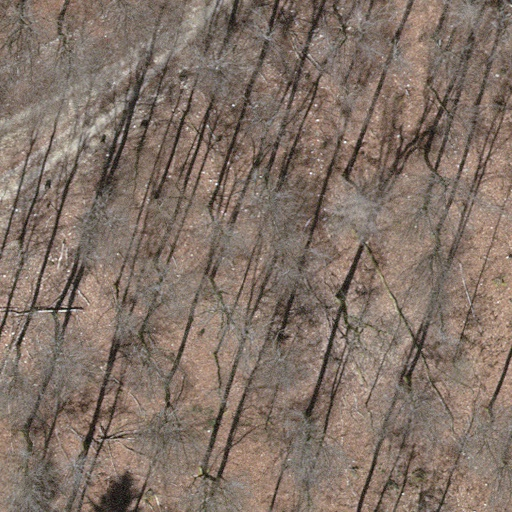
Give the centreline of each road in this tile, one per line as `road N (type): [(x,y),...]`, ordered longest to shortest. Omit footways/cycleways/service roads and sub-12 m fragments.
road 1 (track): [(0,194),(201,50),(238,0)]
road 2 (track): [(192,0),(78,70),(0,104)]
